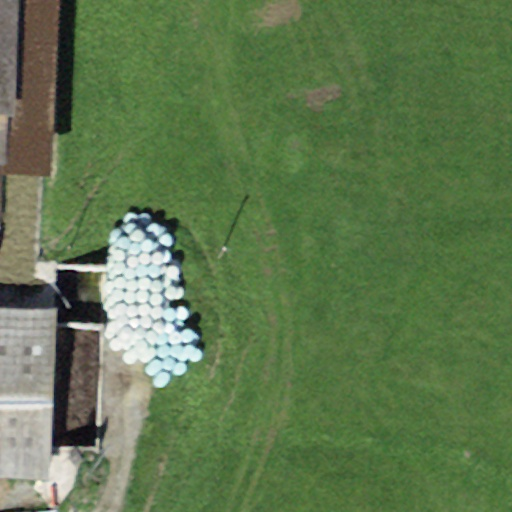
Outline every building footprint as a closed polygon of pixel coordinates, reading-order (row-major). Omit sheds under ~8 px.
[(0,0),(0,163),(2,163),(4,118),(14,119),(20,0),(0,0)] [(20,0),(14,119),(4,118),(2,163),(2,175),(49,176),(57,0),(20,0)] [(8,269),(43,268),(41,215),(6,216),(8,269)] [(54,313),(0,310),(0,483),(45,486),(47,456),(53,326),(54,313)] [(102,328),(53,326),(47,456),(95,458),(102,328)]
